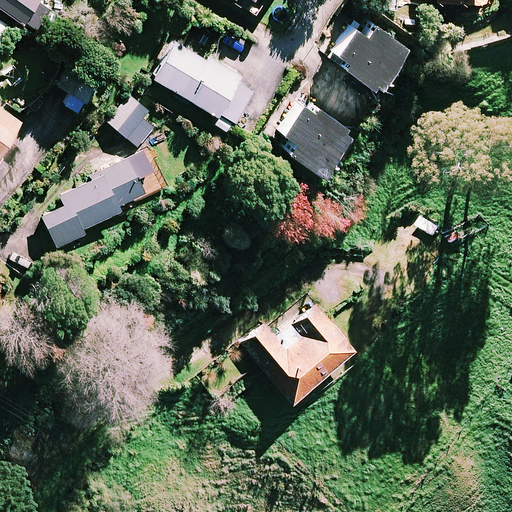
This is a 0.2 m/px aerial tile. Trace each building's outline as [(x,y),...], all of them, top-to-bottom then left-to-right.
[(34,0),(0,0),(23,17),(34,0)] [(239,0),(254,10),(261,0),(239,0)] [(401,39),(370,16),(361,28),(351,20),(327,53),(368,83),(401,39)] [(151,77),(236,122),(254,89),(235,79),(239,72),(173,36),(151,77)] [(99,78),(71,61),(57,83),(84,101),(99,78)] [(147,108),(129,93),(107,120),(136,144),(152,124),(141,115),(147,108)] [(342,121),(299,94),(279,126),(290,133),(283,143),(314,164),(342,121)] [(0,143),(18,116),(0,103),(0,143)] [(81,224),(115,207),(118,214),(136,205),(132,198),(144,192),(134,171),(153,162),(145,147),(128,156),(124,147),(106,156),(109,162),(88,173),(90,177),(59,192),(63,201),(40,212),(55,242),(83,228),(81,224)] [(351,344),(311,297),(289,316),(302,331),(284,346),(263,320),(240,340),(288,397),(351,344)]
